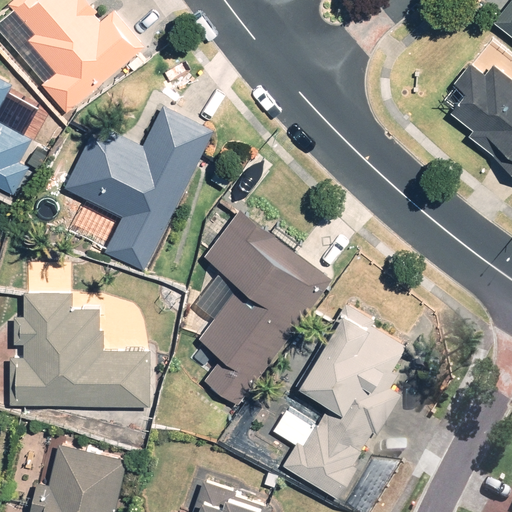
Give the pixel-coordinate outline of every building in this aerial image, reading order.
[(8,0),(0,7),(0,27),(71,110),(152,41),(119,3),(107,14),(100,6),(104,2),(102,0),(8,0)] [(511,2),(500,18),(511,27),(511,2)] [(511,160),(511,66),(498,57),(490,68),(473,55),(456,77),(461,81),(447,100),(479,124),(473,131),(511,160)] [(0,112),(18,79),(0,69),(0,179),(22,191),(38,161),(27,155),(39,133),(0,112)] [(143,134),(118,122),(97,126),(70,181),(128,209),(108,250),(148,269),(218,123),(162,96),(143,134)] [(201,298),(220,310),(204,334),(228,351),(208,380),(243,404),(336,269),(241,203),(209,250),(247,276),(241,285),(220,271),(201,298)] [(73,264),(29,262),(27,309),(21,309),(21,331),(31,332),(30,348),(14,348),(13,397),(155,402),(157,346),(110,344),(110,328),(105,328),(106,305),(79,304),(79,286),(72,286),(73,264)] [(395,379),(416,343),(378,321),(381,315),(350,298),(302,380),(335,399),(308,446),(300,441),(288,462),(344,494),(366,457),(359,454),(377,423),(383,427),(407,386),(395,379)] [(45,478),(38,511),(118,511),(131,454),(62,440),(54,480),(45,478)] [(269,511),(275,494),(204,473),(191,511),(269,511)]
